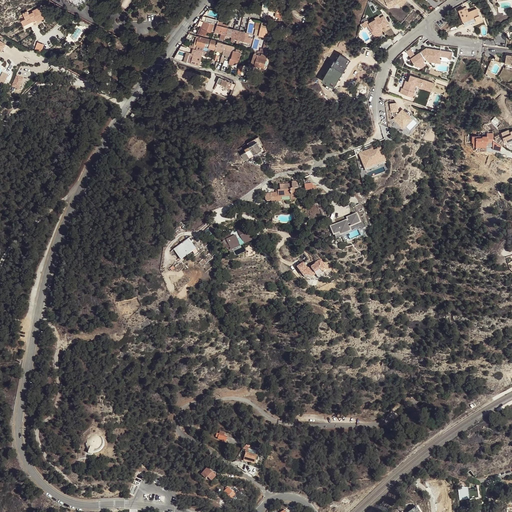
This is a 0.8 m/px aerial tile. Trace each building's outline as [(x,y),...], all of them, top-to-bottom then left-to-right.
[(280,1),(276,0),(270,0),(268,7),(277,10),(276,12),(282,13),(284,4),(279,3),(280,1)] [(28,11),(23,13),(26,19),(22,21),(25,28),(30,25),(34,23),(33,21),(32,20),(36,18),(37,19),(38,21),(45,17),(40,7),(33,11),(33,12),(29,14),(29,13),(28,11)] [(458,10),(465,26),(481,19),(476,8),(468,12),(467,7),(458,10)] [(203,15),(200,19),(217,24),(218,20),(203,15)] [(388,24),(384,16),(376,20),(376,19),(369,23),(373,30),(371,31),(375,38),(383,33),(380,28),(380,27),(382,26),(382,27),(388,24)] [(214,31),(217,24),(200,19),(191,31),(205,35),(207,31),(211,33),(212,30),(214,31)] [(272,24),(262,21),(260,30),(256,29),(254,35),(259,36),(259,35),(264,37),(265,33),(266,33),(267,30),(271,31),(272,24)] [(228,28),(217,24),(214,31),(221,33),(220,38),(225,39),(226,35),(228,28)] [(234,29),(228,28),(226,35),(232,37),(234,29)] [(284,34),(289,36),(293,29),(286,28),(284,34)] [(237,40),(240,31),(234,29),(232,37),(231,38),(234,39),(237,40)] [(247,33),(240,31),(237,40),(244,42),(246,35),(247,33)] [(211,40),(198,36),(197,42),(195,42),(193,48),(195,49),(196,46),(197,47),(197,45),(204,47),(205,46),(206,43),(210,44),(211,40)] [(218,41),(211,40),(210,44),(209,47),(216,49),(216,47),(218,41)] [(234,46),(230,45),(224,43),(218,41),(216,47),(224,49),(226,50),(225,54),(226,54),(230,56),(231,56),(234,46)] [(195,48),(195,49),(197,49),(196,53),(206,56),(208,51),(204,50),(204,47),(197,45),(197,47),(196,46),(195,48)] [(412,48),(407,51),(410,56),(415,53),(412,48)] [(441,50),(426,48),(422,50),(423,51),(422,53),(421,51),(410,58),(416,66),(426,59),(428,59),(428,57),(439,59),(441,50)] [(233,50),(231,59),(234,59),(233,62),(238,64),(241,52),(239,52),(239,50),(236,49),(236,51),(233,50)] [(193,55),(191,64),(199,66),(199,65),(202,56),(191,53),(191,55),(193,55)] [(268,56),(261,54),(261,55),(254,53),(251,63),(264,67),(268,56)] [(341,70),(338,69),(340,65),(343,67),(347,59),(340,54),(336,62),(334,61),(331,65),(333,66),(329,72),(327,72),(324,77),(330,80),(332,82),(335,83),(338,78),(337,77),(341,70)] [(3,72),(0,78),(0,82),(5,85),(10,75),(3,72)] [(21,89),(24,76),(15,74),(13,87),(21,89)] [(434,83),(411,75),(408,82),(407,81),(405,89),(403,88),(402,88),(400,93),(414,98),(416,93),(417,93),(419,87),(432,91),(434,83)] [(232,90),(234,87),(231,85),(232,84),(219,77),(216,83),(232,90)] [(412,118),(402,109),(398,113),(397,112),(397,111),(399,110),(397,102),(390,103),(392,115),(394,117),(393,119),(403,128),(412,118)] [(511,133),(511,134),(509,129),(501,132),(505,142),(511,138),(511,133)] [(493,140),(494,133),(487,133),(487,136),(472,136),(472,142),(473,142),(473,146),(486,146),(486,144),(488,144),(488,142),(493,142),(493,140)] [(246,151),(249,157),(261,149),(257,142),(249,147),(249,146),(245,149),(246,151)] [(495,149),(503,150),(504,143),(496,142),(495,149)] [(354,150),(355,154),(359,153),(364,169),(382,163),(381,160),(384,159),(381,150),(378,151),(378,150),(374,151),(373,149),(363,152),(361,148),(354,150)] [(278,185),(278,190),(278,193),(276,193),(265,194),(265,202),(266,202),(272,201),(272,202),(281,202),(281,197),(282,197),(290,197),(290,201),(295,200),(295,192),(295,189),(297,189),(297,181),(291,182),(292,189),(291,189),(290,184),(278,185)] [(336,224),(342,238),(351,234),(345,219),(343,220),(341,217),(336,219),(336,220),(338,224),(336,224)] [(252,240),(250,235),(248,235),(244,227),(237,230),(239,234),(235,236),(232,237),(230,233),(221,237),(223,242),(226,240),(228,244),(231,250),(240,246),(238,242),(242,241),(244,244),(252,240)] [(196,249),(188,238),(173,249),(180,260),(187,255),(196,249)] [(196,249),(187,255),(189,260),(199,253),(196,249)] [(321,270),(324,268),(322,266),(324,264),(321,259),(315,264),(315,265),(312,267),(311,269),(304,267),(302,263),(297,266),(303,274),(312,276),(315,274),(317,277),(323,273),(321,270)] [(216,434),(216,436),(218,437),(217,438),(226,441),(227,437),(224,436),(225,434),(219,432),(219,434),(216,434)] [(92,455),(94,451),(95,451),(96,451),(97,451),(98,450),(99,450),(100,449),(101,449),(102,448),(102,447),(103,446),(103,445),(103,444),(103,443),(103,442),(103,440),(103,439),(102,438),(101,437),(100,436),(99,435),(98,435),(97,434),(96,434),(95,434),(94,434),(93,434),(92,434),(91,435),(90,435),(89,436),(88,437),(87,438),(87,439),(86,440),(86,441),(86,442),(86,444),(86,445),(87,446),(87,447),(88,448),(89,449),(88,453),(92,455)] [(243,460),(255,464),(256,458),(249,456),(250,454),(246,452),(243,460)] [(209,466),(202,474),(206,479),(208,477),(212,480),(217,474),(209,466)] [(480,486),(476,485),(477,489),(468,490),(469,499),(481,498),(480,486)] [(224,492),(231,498),(235,495),(231,491),(226,487),(226,488),(227,489),(224,492)] [(436,502),(436,511),(447,511),(446,498),(443,498),(443,499),(440,499),(438,499),(438,498),(434,498),(436,502)]
